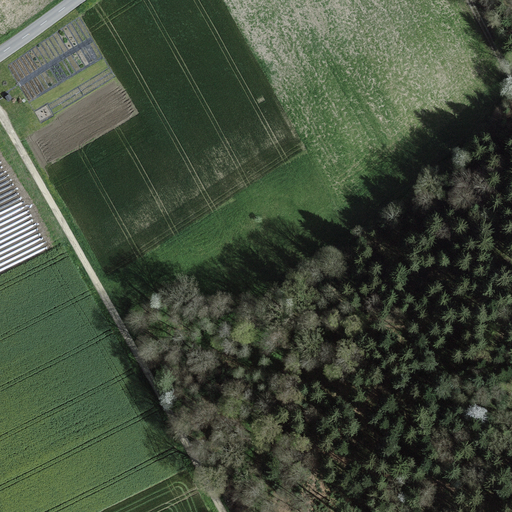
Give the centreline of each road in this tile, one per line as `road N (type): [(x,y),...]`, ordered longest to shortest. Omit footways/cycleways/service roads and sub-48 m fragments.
road 1 (track): [(0,115),(225,511)]
road 2 (track): [(108,301),(511,322)]
